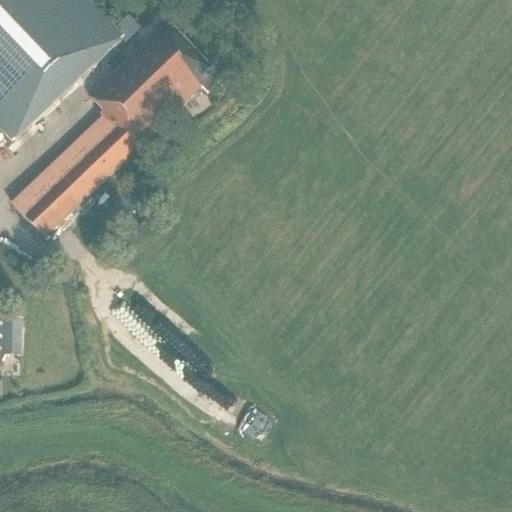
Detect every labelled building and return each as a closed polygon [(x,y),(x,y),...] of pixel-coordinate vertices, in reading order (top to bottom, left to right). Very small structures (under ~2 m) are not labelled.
[(85,86),(99,73),(93,67),(89,70),(21,0),(0,0),(0,71),(43,115),(80,80),(85,86)] [(103,113),(101,115),(103,117),(11,205),(44,240),(201,89),(201,90),(202,89),(208,94),(222,81),(217,75),(168,23),(89,98),(103,113)] [(41,126),(6,87),(0,92),(0,134),(15,150),(41,126)] [(126,195),(122,197),(119,200),(116,203),(114,207),(113,211),(113,215),(113,219),(114,223),(116,227),(119,230),(123,233),(126,235),(130,236),(135,237),(139,236),(143,235),(147,233),(150,230),(153,227),(155,223),(156,219),(156,215),(156,211),(155,207),(153,203),(150,200),(147,197),(143,195),(139,194),(134,193),(130,194),(126,195)] [(22,319),(2,319),(2,356),(21,356),(22,319)]
